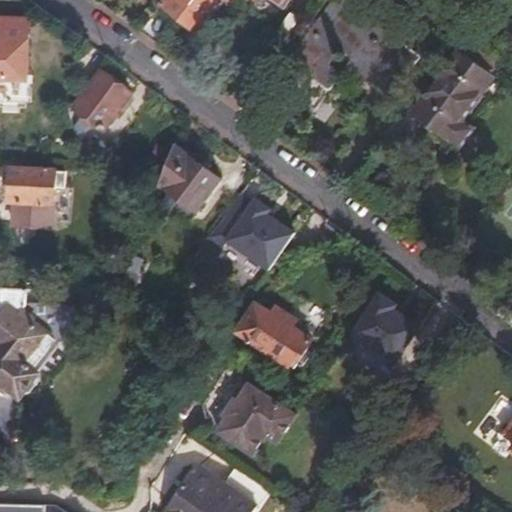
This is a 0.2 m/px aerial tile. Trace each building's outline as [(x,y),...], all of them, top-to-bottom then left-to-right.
[(224,6),(215,0),(164,0),(158,8),(199,40),(224,6)] [(339,0),(291,62),(318,83),(339,56),(392,95),(419,61),(339,0)] [(0,25),(0,84),(25,84),(27,26),(0,25)] [(469,44),(458,59),(489,81),(501,65),(469,44)] [(453,65),(409,126),(453,158),(467,139),(454,129),(485,87),(453,65)] [(102,77),(78,108),(110,131),(133,100),(102,77)] [(177,148),(170,166),(179,173),(165,192),(198,216),(223,182),(177,148)] [(12,176),(9,208),(15,208),(15,232),(54,233),(56,177),(12,176)] [(251,184),(233,208),(245,217),(263,194),(251,184)] [(0,293),(0,387),(4,382),(24,396),(27,391),(30,393),(33,394),(42,383),(42,380),(37,377),(57,346),(70,353),(84,332),(52,310),(53,295),(29,295),(0,293)] [(256,306),(238,335),(295,368),(313,340),(293,328),(298,320),(276,307),(272,315),(256,306)] [(418,346),(432,356),(449,333),(435,323),(418,346)] [(221,371),(198,406),(202,430),(249,458),(262,438),(274,445),(292,417),(221,371)] [(511,415),(507,412),(489,438),(511,454),(511,415)] [(256,511),(268,494),(234,471),(222,489),(195,471),(167,511),(256,511)]
